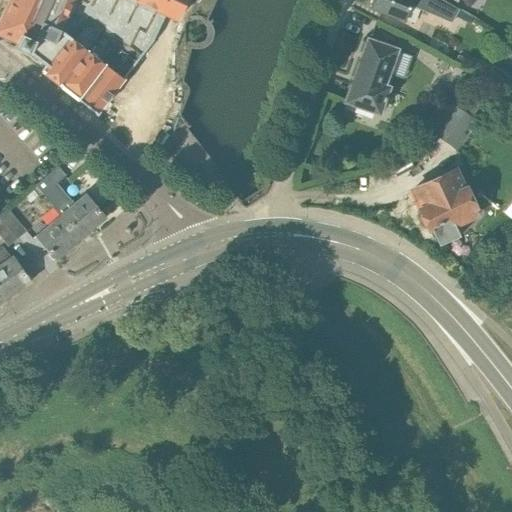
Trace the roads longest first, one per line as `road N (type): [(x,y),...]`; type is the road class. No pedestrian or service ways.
road 1 (primary): [(511,388),(409,276),(331,241),(283,235)]
road 2 (unclassified): [(203,247),(155,189),(3,60)]
road 3 (residential): [(283,235),(278,188),(339,0)]
road 4 (primary): [(0,342),(203,247)]
road 5 (residential): [(81,18),(160,65),(184,10),(203,0)]
